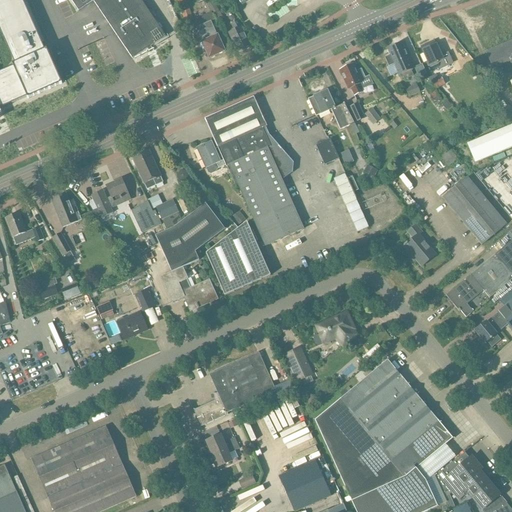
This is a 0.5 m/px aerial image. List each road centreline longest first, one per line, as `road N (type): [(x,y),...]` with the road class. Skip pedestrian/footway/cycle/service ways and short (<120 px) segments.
road 1 (unclassified): [(511,441),(378,282),(358,273),(128,374)]
road 2 (tertiary): [(0,192),(436,0)]
road 3 (tertiary): [(410,0),(0,181)]
road 4 (unclassified): [(189,511),(128,374)]
road 5 (unclassified): [(0,432),(128,374)]
